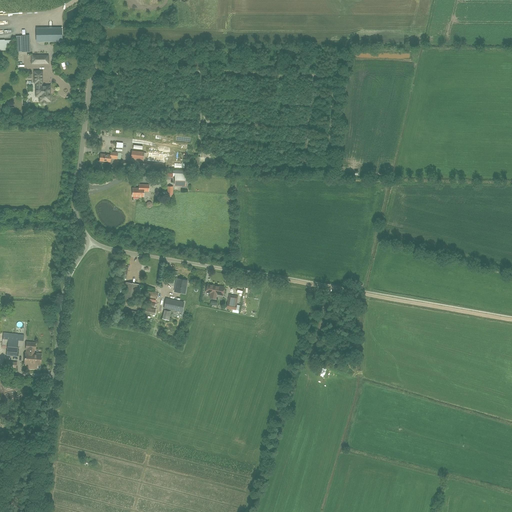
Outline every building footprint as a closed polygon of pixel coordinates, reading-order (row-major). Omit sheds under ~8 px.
[(59,41),(59,29),(36,29),(36,41),(59,41)] [(29,36),(16,36),(17,52),(21,52),(22,52),(29,52),(29,36)] [(50,101),(50,90),(50,86),(42,86),(42,83),(42,71),(34,71),(34,83),(36,83),(36,86),(36,97),(39,97),(39,101),(40,101),(41,101),(41,103),(42,104),(42,105),(43,105),(44,105),(45,105),(46,104),(46,102),(46,101),(50,101)] [(132,151),(131,159),(143,160),(144,152),(132,151)] [(100,161),(100,163),(104,164),(104,162),(110,162),(110,159),(117,159),(117,153),(110,152),(110,155),(100,154),(100,156),(99,156),(99,159),(100,159),(100,161)] [(149,153),(148,160),(163,162),(163,154),(159,154),(159,156),(152,155),(152,153),(149,153)] [(148,191),(148,185),(139,185),(139,189),(132,189),(132,197),(143,197),(143,191),(148,191)] [(177,279),(174,292),(185,294),(187,281),(177,279)] [(138,285),(126,283),(119,282),(117,293),(120,293),(121,286),(125,287),(124,299),(136,301),(138,285)] [(210,298),(212,298),(214,286),(208,285),(206,293),(210,294),(210,298)] [(214,286),(212,298),(215,299),(216,295),(223,296),(224,288),(214,286)] [(236,304),(231,303),(233,295),(229,294),(226,308),(235,310),(236,306),(236,304)] [(164,308),(182,312),(184,303),(166,299),(164,308)] [(155,316),(156,309),(145,307),(144,314),(155,316)] [(169,321),(171,312),(164,311),(162,319),(169,321)] [(22,347),(23,335),(3,333),(2,345),(7,346),(6,355),(17,356),(17,347),(22,347)] [(41,354),(34,353),(34,350),(35,343),(26,342),(25,349),(26,349),(26,353),(25,353),(24,364),(40,365),(41,354)]
